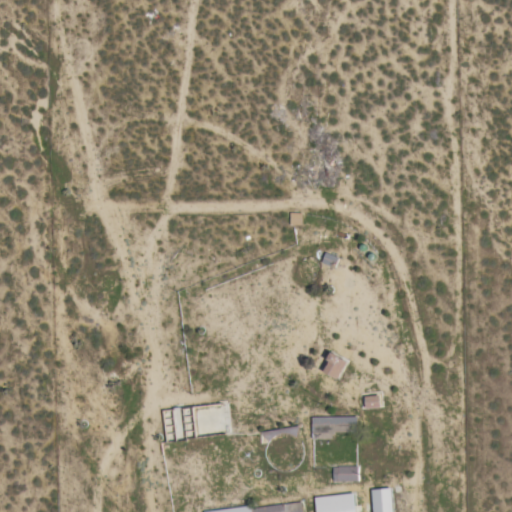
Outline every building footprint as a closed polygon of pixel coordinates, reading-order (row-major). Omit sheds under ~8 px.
[(324,373),(339,381),(349,362),(334,354),(324,373)] [(381,397),(366,398),(366,409),(381,409),(381,397)] [(394,511),(391,489),(371,492),(374,511),(394,511)] [(316,511),(357,511),(354,493),(315,500),(316,511)] [(216,511),(303,511),(302,501),(216,511)]
